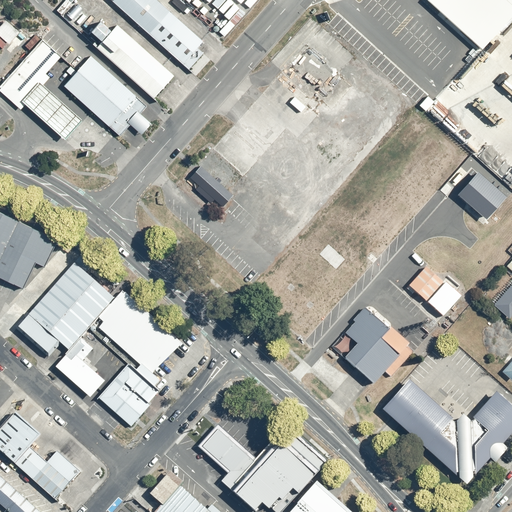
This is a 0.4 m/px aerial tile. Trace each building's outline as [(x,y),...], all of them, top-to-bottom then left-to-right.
[(83,12),(73,2),(74,0),(63,0),(56,9),(64,16),(73,24),(83,12)] [(194,37),(152,0),(101,0),(172,61),(194,37)] [(511,0),(425,0),(479,50),(511,14),(511,0)] [(0,46),(3,49),(18,32),(4,20),(0,25),(0,46)] [(175,76),(118,25),(97,48),(155,99),(175,76)] [(148,106),(91,56),(64,86),(121,136),(148,106)] [(83,121),(44,85),(26,105),(66,140),(83,121)] [(242,172),(213,146),(184,178),(211,202),(212,201),(221,209),(235,193),(228,188),(242,172)] [(507,196),(478,171),(458,193),(487,219),(507,196)] [(59,240),(0,212),(0,282),(2,279),(25,290),(37,264),(46,268),(59,241),(59,240)] [(116,300),(75,265),(19,328),(49,355),(60,343),(70,352),(82,339),(100,319),(116,300)] [(443,283),(425,268),(408,287),(443,318),(456,304),(438,288),(443,283)] [(511,315),(511,284),(494,305),(509,319),(511,315)] [(123,293),(116,300),(100,319),(104,323),(99,328),(141,366),(137,371),(155,387),(161,381),(153,374),(183,344),(123,293)] [(388,330),(364,309),(353,321),(355,323),(345,334),(357,345),(344,359),(371,384),(372,385),(384,371),(390,377),(411,355),(413,351),(407,346),(408,344),(390,328),(388,330)] [(511,323),(510,322),(503,331),(511,338),(511,323)] [(94,349),(82,339),(70,352),(56,368),(91,398),(105,382),(83,362),(94,349)] [(511,361),(501,374),(510,382),(511,379),(511,361)] [(160,392),(155,387),(137,371),(129,364),(98,399),(132,428),(151,406),(149,405),(160,392)] [(408,381),(381,410),(391,420),(401,429),(465,486),(489,459),(511,433),(511,408),(495,393),(468,421),(461,416),(455,422),(408,381)] [(0,430),(0,448),(16,463),(56,499),(81,471),(58,450),(48,462),(30,446),(40,435),(16,413),(0,430)] [(253,460),(213,426),(196,446),(227,473),(262,504),(271,511),(275,511),(316,466),(277,432),(253,460)] [(173,471),(171,469),(168,473),(152,493),(165,504),(157,511),(214,511),(182,485),(185,481),(173,471)] [(41,511),(0,474),(0,503),(9,511),(41,511)] [(353,511),(343,503),(318,481),(289,511),(353,511)]
